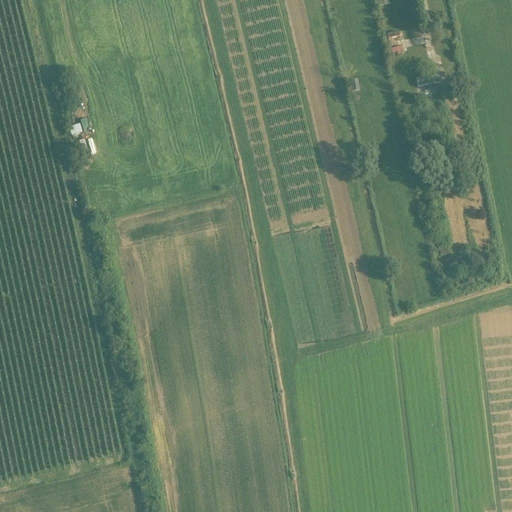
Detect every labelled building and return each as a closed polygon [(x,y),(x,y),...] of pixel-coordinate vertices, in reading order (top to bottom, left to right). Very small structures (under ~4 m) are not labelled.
[(402,37),(394,38),(396,47),(403,46),(402,37)] [(407,50),(395,50),(396,59),(408,58),(407,50)] [(440,77),(416,81),(418,91),(441,87),(440,77)] [(360,90),(358,81),(350,83),(352,93),(360,90)] [(84,140),(80,125),(68,129),(73,143),(84,140)] [(84,142),(79,144),(83,160),(89,158),(84,142)]
